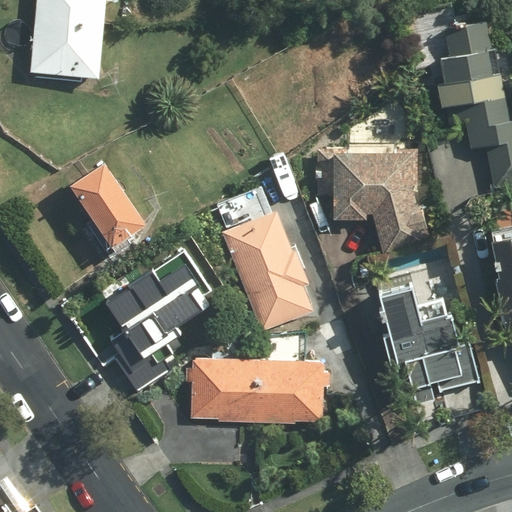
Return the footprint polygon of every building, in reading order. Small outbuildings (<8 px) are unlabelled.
[(34,0),(28,76),(96,83),(104,0),(34,0)] [(440,115),(447,114),(449,129),(467,126),(471,151),(487,149),(494,188),(511,184),(511,122),(508,123),(504,103),(499,76),(495,76),(485,22),(442,30),(447,57),(435,59),(439,83),(435,84),(440,115)] [(336,224),(367,225),(369,225),(381,261),(432,243),(409,176),(409,154),(359,152),(359,157),(332,156),(330,208),(336,208),(336,224)] [(104,167),(72,190),(115,253),(148,230),(104,167)] [(303,290),(309,287),(275,210),(220,234),(264,333),(312,311),(303,290)] [(105,259),(86,237),(74,247),(93,269),(105,259)] [(511,244),(487,250),(509,350),(511,349),(511,244)] [(102,305),(120,332),(106,342),(142,393),(172,372),(158,353),(178,339),(173,332),(199,315),(195,310),(212,298),(187,262),(155,284),(147,274),(102,305)] [(398,367),(421,361),(427,382),(436,380),(439,390),(481,378),(470,340),(458,344),(449,310),(419,319),(410,287),(377,296),(398,367)] [(261,334),(260,356),(305,357),(306,335),(261,334)] [(191,422),(322,425),(323,387),(328,388),(328,372),(323,372),(323,364),(192,361),(191,422)]
